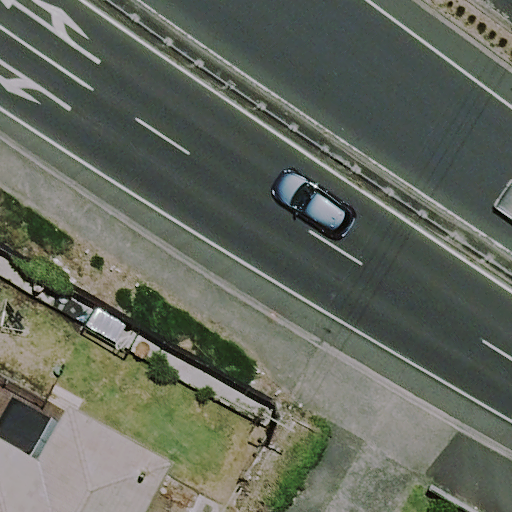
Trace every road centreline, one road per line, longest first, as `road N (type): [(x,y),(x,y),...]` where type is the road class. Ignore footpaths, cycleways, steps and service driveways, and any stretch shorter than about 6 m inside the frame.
road 1 (trunk): [(511,307),(0,2)]
road 2 (trunk): [(232,0),(511,217)]
